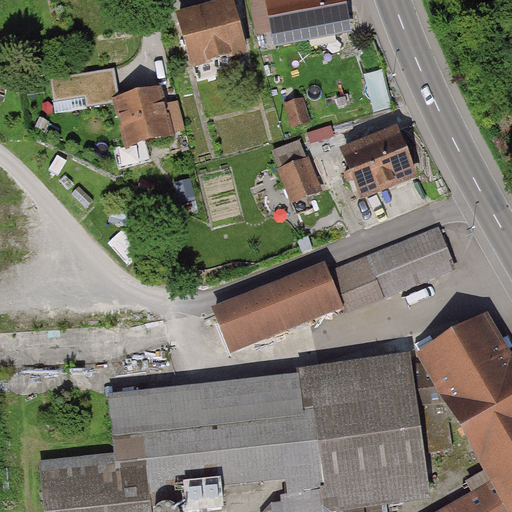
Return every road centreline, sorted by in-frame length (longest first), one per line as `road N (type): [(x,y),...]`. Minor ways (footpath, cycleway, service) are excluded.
road 1 (residential): [(484,196),(198,305),(161,302),(102,267),(0,154)]
road 2 (secondary): [(484,196),(393,0)]
